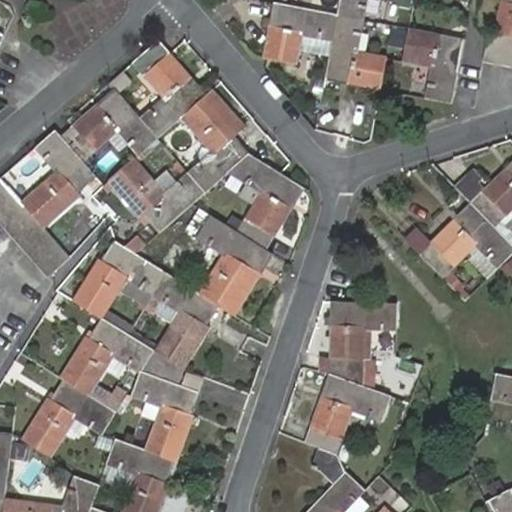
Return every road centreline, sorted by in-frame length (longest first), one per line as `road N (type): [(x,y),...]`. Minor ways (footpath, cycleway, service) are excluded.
road 1 (residential): [(235,511),(339,196),(339,175)]
road 2 (residential): [(172,0),(339,175)]
road 3 (residential): [(0,144),(162,0)]
road 4 (residential): [(339,175),(511,120)]
